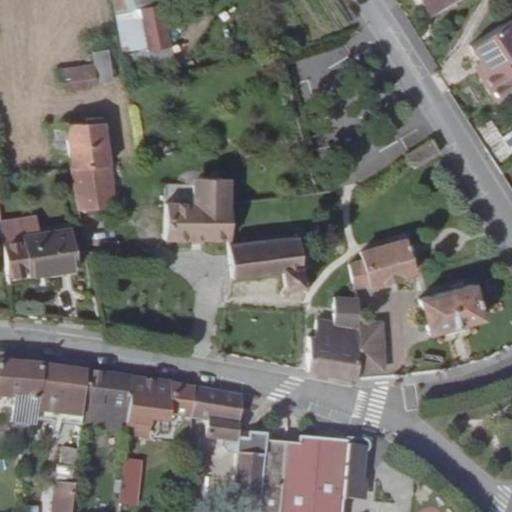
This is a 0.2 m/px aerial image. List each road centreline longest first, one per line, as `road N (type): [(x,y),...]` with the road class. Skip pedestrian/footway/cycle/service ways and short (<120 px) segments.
road 1 (unclassified): [(0,339),(375,408)]
road 2 (secondary): [(365,0),(511,228)]
road 3 (unclassified): [(375,408),(426,438),(502,511)]
road 4 (residential): [(375,408),(511,363)]
